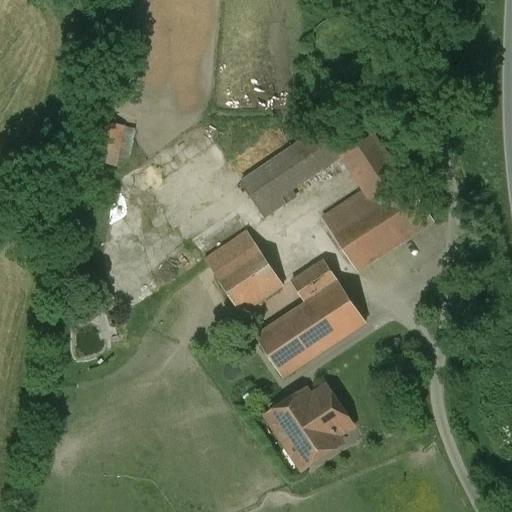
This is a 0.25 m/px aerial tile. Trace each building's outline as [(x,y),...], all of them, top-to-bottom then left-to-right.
[(367,58),(369,47),(366,36),(360,27),(350,21),(339,19),(328,21),(319,28),(313,37),(311,48),(313,59),(320,69),(329,75),(340,77),(351,74),(361,68),(367,58)] [(122,127),(98,122),(90,162),(114,167),(119,144),(122,127)] [(323,128),(241,184),(264,218),(285,203),(282,197),(342,157),(342,156),(323,128)] [(365,193),(323,221),(357,271),(432,221),(407,183),(405,184),(373,136),(342,156),(342,157),(365,193)] [(283,287),(246,232),(205,260),(241,315),(283,287)] [(323,262),(291,283),(306,305),(256,338),(283,378),(365,323),(323,262)] [(327,389),(295,410),(291,406),(270,420),(288,447),(293,443),(309,467),(341,445),(335,437),(352,426),(327,389)]
